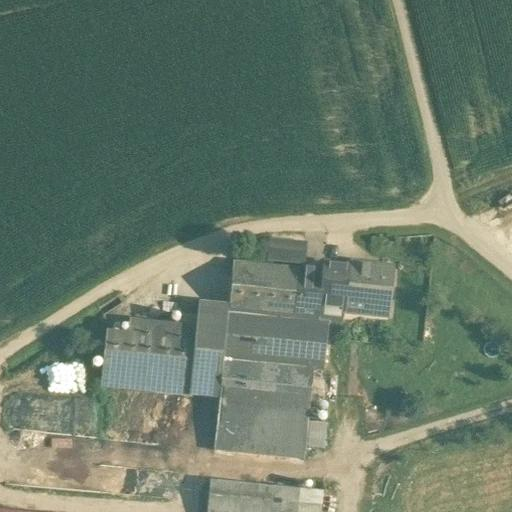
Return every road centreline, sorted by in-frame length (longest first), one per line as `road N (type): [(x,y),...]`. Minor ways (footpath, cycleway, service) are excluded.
road 1 (track): [(443,208),(199,234),(0,355)]
road 2 (track): [(389,0),(443,208)]
road 3 (track): [(349,458),(511,409)]
